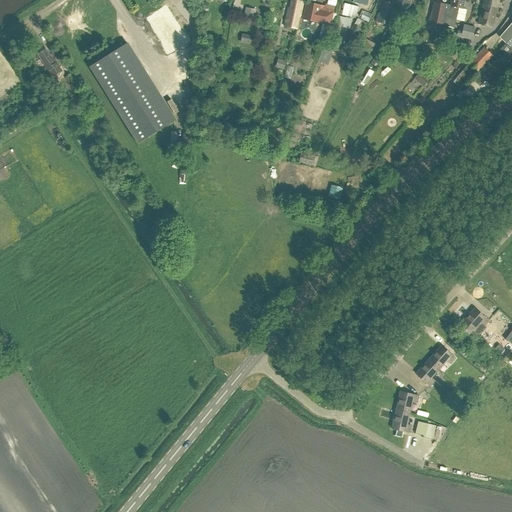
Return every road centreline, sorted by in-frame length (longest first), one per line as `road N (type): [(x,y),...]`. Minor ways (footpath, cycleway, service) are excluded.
road 1 (secondary): [(251,360),(378,207),(449,140),(511,98)]
road 2 (residential): [(343,417),(511,227)]
road 3 (secondary): [(126,511),(251,360)]
road 4 (residential): [(502,482),(418,463),(343,417)]
